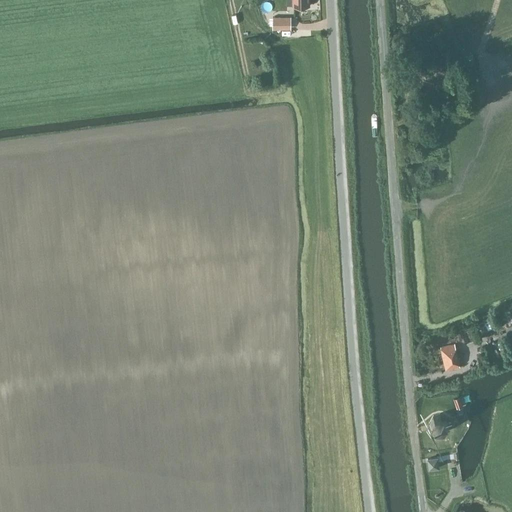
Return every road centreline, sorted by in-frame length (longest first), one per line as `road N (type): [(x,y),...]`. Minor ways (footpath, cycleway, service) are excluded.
road 1 (unclassified): [(423,511),(378,0)]
road 2 (unclassified): [(368,511),(329,0)]
road 3 (track): [(497,0),(484,42),(492,111),(463,191),(394,207)]
